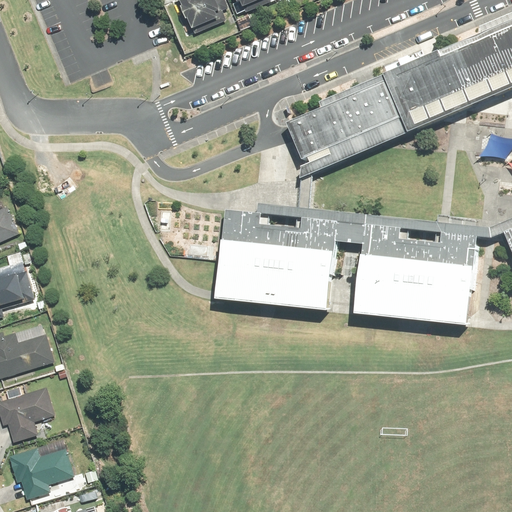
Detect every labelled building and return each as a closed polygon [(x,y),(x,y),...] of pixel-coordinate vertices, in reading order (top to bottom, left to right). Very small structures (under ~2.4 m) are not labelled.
[(224,0),(183,0),(178,2),(193,39),(234,22),(224,0)] [(233,0),(241,18),(274,4),(272,0),(233,0)] [(511,22),(280,118),(305,177),(511,91),(511,22)] [(462,326),(462,325),(473,231),(257,206),(256,218),(224,214),(214,296),(214,298),(323,311),(324,309),(331,244),(357,247),(349,312),(349,313),(462,326)] [(0,245),(20,237),(9,209),(0,212),(0,245)] [(511,218),(499,224),(511,255),(511,218)] [(0,319),(6,318),(4,312),(36,303),(27,274),(0,282),(0,319)] [(0,337),(0,382),(56,366),(48,337),(20,345),(16,333),(0,337)] [(68,363),(59,366),(64,380),(72,377),(68,363)] [(50,390),(0,405),(0,423),(2,430),(9,428),(15,447),(40,439),(36,424),(58,417),(50,390)] [(39,450),(9,458),(18,489),(24,488),(28,503),(52,496),(50,488),(76,481),(67,452),(42,460),(39,450)] [(99,469),(87,474),(91,485),(104,480),(99,469)]
